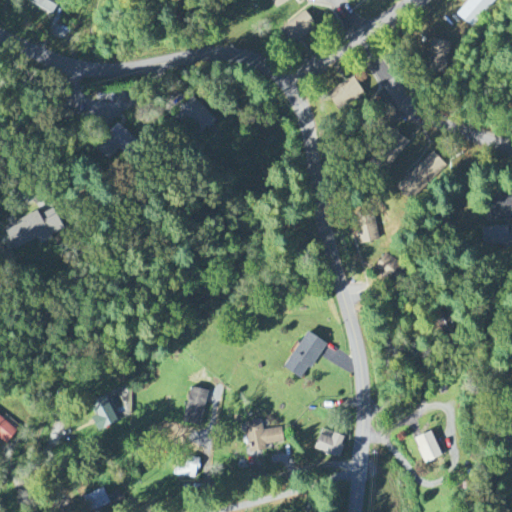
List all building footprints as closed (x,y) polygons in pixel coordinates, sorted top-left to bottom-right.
[(60,0),(23,0),(52,15),(60,0)] [(269,0),(277,11),(292,0),(269,0)] [(497,0),(469,0),(456,15),(471,29),(497,0)] [(280,31),(293,47),(317,29),(304,12),(280,31)] [(451,43),(430,41),(427,69),(448,71),(451,43)] [(363,95),(352,78),(326,95),(337,112),(363,95)] [(175,114),(200,134),(212,119),(186,98),(175,114)] [(118,150),(125,158),(138,146),(118,124),(92,148),(105,162),(118,150)] [(407,141),(390,131),(373,162),(389,171),(407,141)] [(446,166),(432,153),(397,189),(411,203),(446,166)] [(34,213),(1,229),(11,251),(35,240),(37,244),(62,232),(51,210),(36,217),(34,213)] [(379,242),(374,212),(353,215),(358,245),(379,242)] [(479,247),(511,245),(511,227),(478,229),(479,247)] [(391,285),(404,271),(386,254),(373,268),(391,285)] [(325,345),(306,334),(283,370),(302,382),(325,345)] [(181,424),(200,429),(209,393),(191,388),(181,424)] [(96,432),(116,425),(107,397),(86,404),(96,432)] [(245,424),(248,454),(266,452),(265,446),(283,444),(281,429),(262,431),(261,422),(245,424)] [(413,439),(421,464),(439,459),(431,433),(413,439)] [(330,440),(318,436),(312,451),(338,460),(343,447),(340,446),(343,439),(332,435),(330,440)] [(173,477),(196,479),(198,459),(185,458),(184,465),(174,465),(173,477)] [(80,498),(83,511),(93,511),(109,507),(104,491),(80,498)]
